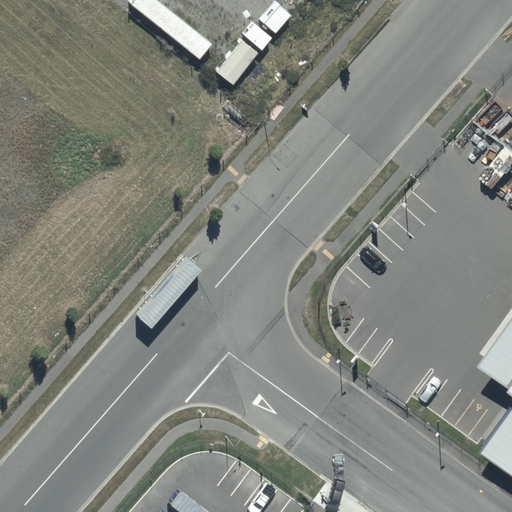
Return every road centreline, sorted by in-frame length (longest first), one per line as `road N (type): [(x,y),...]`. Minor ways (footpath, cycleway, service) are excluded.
road 1 (unclassified): [(190,321),(462,0)]
road 2 (unclassified): [(453,511),(190,321)]
road 3 (unclassified): [(190,321),(21,511)]
